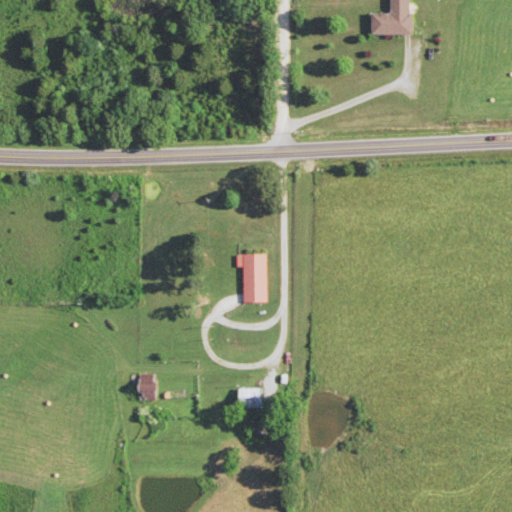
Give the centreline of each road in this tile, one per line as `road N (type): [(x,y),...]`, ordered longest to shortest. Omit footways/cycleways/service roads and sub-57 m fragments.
road 1 (secondary): [(0,155),(511,139)]
road 2 (residential): [(240,298),(213,325),(211,346),(221,357),(264,364),(283,355),(289,341),(288,150)]
road 3 (residential): [(288,150),(290,0)]
